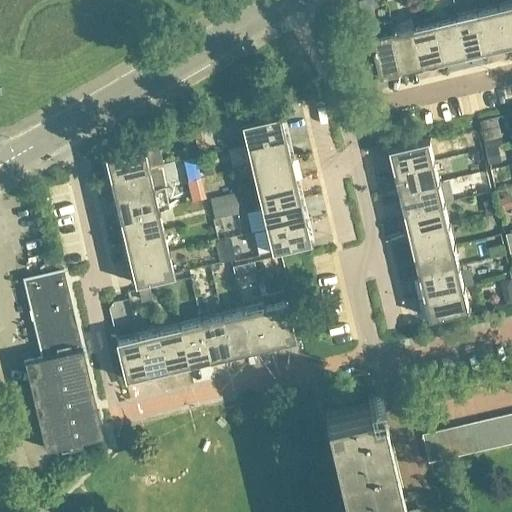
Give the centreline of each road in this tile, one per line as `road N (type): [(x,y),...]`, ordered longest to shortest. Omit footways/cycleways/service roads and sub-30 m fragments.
road 1 (residential): [(116,414),(371,357),(348,268),(376,260),(344,115)]
road 2 (residential): [(116,414),(89,306),(96,259),(66,126)]
road 3 (unclassified): [(66,126),(286,0)]
road 4 (residential): [(344,115),(511,75)]
road 5 (residential): [(344,115),(290,0)]
